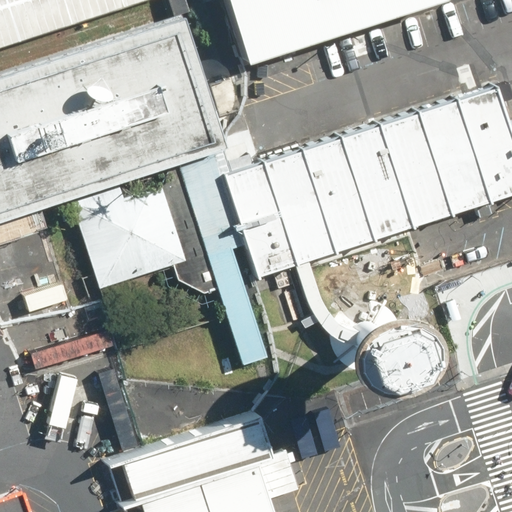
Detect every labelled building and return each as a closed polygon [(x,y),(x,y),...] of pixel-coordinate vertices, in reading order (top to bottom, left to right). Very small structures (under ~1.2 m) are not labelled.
[(0,0),(0,46),(141,0),(0,0)] [(218,0),(231,40),(350,0),(218,0)] [(225,164),(215,167),(242,247),(254,281),(511,193),(511,123),(503,126),(485,75),(225,164)] [(327,337),(330,359),(338,372),(343,376),(353,379),(369,379),(398,370),(408,363),(415,353),(419,342),(419,330),(409,313),(384,303),(358,308),(337,319),(327,337)] [(381,379),(388,400),(429,385),(422,365),(381,379)] [(383,401),(376,381),(332,396),(339,416),(383,401)] [(265,511),(260,494),(297,482),(284,444),(266,450),(252,405),(101,454),(115,499),(130,494),(135,511),(265,511)]
